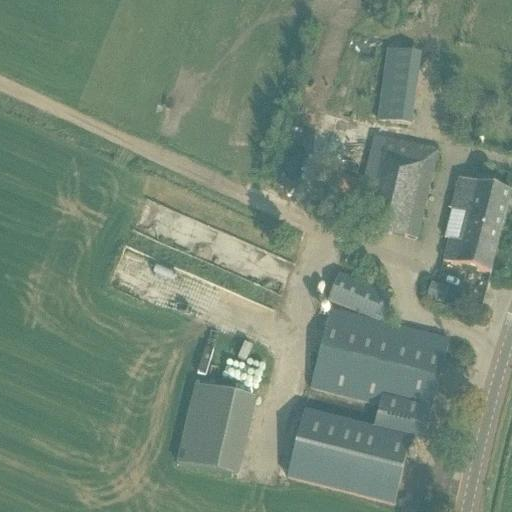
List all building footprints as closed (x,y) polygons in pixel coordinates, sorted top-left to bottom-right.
[(511,14),(448,6),(443,41),(441,61),(445,62),(443,78),(447,89),(511,97),(511,14)] [(420,55),(387,50),(377,125),(410,129),(420,55)] [(386,141),(370,211),(365,230),(416,242),(437,152),(386,141)] [(338,177),(331,191),(356,202),(362,187),(338,177)] [(452,213),(446,233),(462,237),(460,244),(468,247),(467,251),(471,252),(472,249),(486,252),(487,249),(496,252),(511,195),(459,181),(451,212),(452,213)] [(462,237),(446,233),(444,241),(448,242),(443,264),(490,276),(496,252),(487,249),(486,252),(472,249),(471,252),(467,251),(468,247),(460,244),(462,237)] [(338,277),(327,303),(376,324),(381,325),(392,300),(338,277)] [(442,306),(446,292),(431,288),(427,302),(442,306)] [(429,421),(449,343),(381,325),(376,324),(332,313),(312,392),(380,409),(429,421)] [(196,388),(178,467),(236,480),(254,402),(196,388)] [(429,421),(380,409),(374,432),(410,441),(423,444),(429,421)] [(410,441),(374,432),(305,414),(287,480),(393,508),(410,441)]
